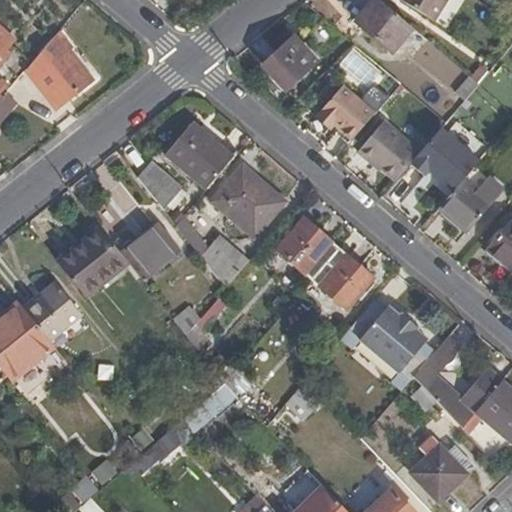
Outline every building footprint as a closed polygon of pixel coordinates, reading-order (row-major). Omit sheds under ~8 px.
[(393,54),(413,29),(379,0),(378,0),(358,24),(393,54)] [(400,0),(435,22),(449,0),(400,0)] [(75,49),(57,34),(27,69),(56,107),(90,81),(68,53),(75,49)] [(295,38),(265,67),(287,91),(317,63),(295,38)] [(336,66),(366,90),(381,73),(350,48),(336,66)] [(482,65),(471,78),(479,85),(490,72),(482,65)] [(455,95),(464,102),(479,85),(471,78),(470,77),(455,95)] [(0,101),(6,94),(10,89),(1,80),(0,80),(0,101)] [(336,125),(354,139),(376,114),(344,87),(318,115),(333,128),(336,125)] [(0,121),(14,105),(6,94),(0,101),(0,121)] [(440,107),(452,117),(461,106),(450,96),(440,107)] [(372,160),(397,181),(409,167),(421,153),(385,122),(358,153),(370,162),(372,160)] [(167,155),(208,189),(233,160),(192,126),(167,155)] [(421,153),(409,167),(423,177),(427,172),(449,191),(477,162),(440,130),(421,153)] [(150,165),(139,179),(164,211),(181,191),(150,165)] [(244,168),(214,202),(256,237),(284,204),(244,168)] [(477,192),(464,182),(440,210),(468,233),(492,205),(505,190),(490,177),(477,192)] [(216,235),(190,206),(170,224),(195,252),(216,235)] [(279,251),(313,281),(339,250),(305,221),(279,251)] [(511,222),(489,250),(511,270),(511,222)] [(160,225),(122,256),(129,264),(144,284),(183,253),(160,225)] [(86,299),(129,264),(122,256),(119,252),(104,233),(60,267),(86,299)] [(219,237),(201,258),(227,290),(250,263),(219,237)] [(374,279),(339,250),(313,281),(348,310),(374,279)] [(41,298),(26,310),(51,342),(82,317),(56,284),(40,297),(41,298)] [(393,383),(403,392),(414,379),(436,353),(426,344),(429,340),(417,329),(419,326),(402,312),(400,315),(388,306),(385,309),(375,301),(342,340),(354,350),(362,341),(400,374),(393,383)] [(20,302),(0,318),(0,366),(23,396),(67,361),(51,342),(26,310),(20,302)] [(191,309),(175,322),(188,338),(195,328),(201,322),(191,309)] [(211,347),(195,328),(188,338),(201,355),(211,347)] [(462,347),(450,336),(436,353),(414,379),(423,388),(436,403),(462,430),(476,413),(503,382),(490,371),(463,403),(444,387),(456,373),(447,365),(462,347)] [(251,383),(237,369),(225,384),(237,397),(251,383)] [(511,389),(503,382),(476,413),(484,419),(511,443),(511,389)] [(301,421),(323,401),(305,383),(286,405),(301,421)] [(425,412),(436,403),(423,388),(411,397),(425,412)] [(279,404),(261,422),(267,429),(284,408),(279,404)] [(462,430),(469,437),(484,419),(476,413),(462,430)] [(161,460),(193,432),(183,421),(155,445),(151,448),(161,460)] [(144,433),(132,443),(142,456),(151,448),(155,445),(144,433)] [(434,438),(421,450),(428,457),(411,474),(439,503),(468,475),(434,438)] [(72,488),(85,506),(100,492),(86,475),(72,488)] [(345,511),(324,489),(299,511),(345,511)] [(410,511),(391,492),(371,511),(410,511)] [(53,506),(60,511),(72,511),(79,504),(64,493),(53,506)]
